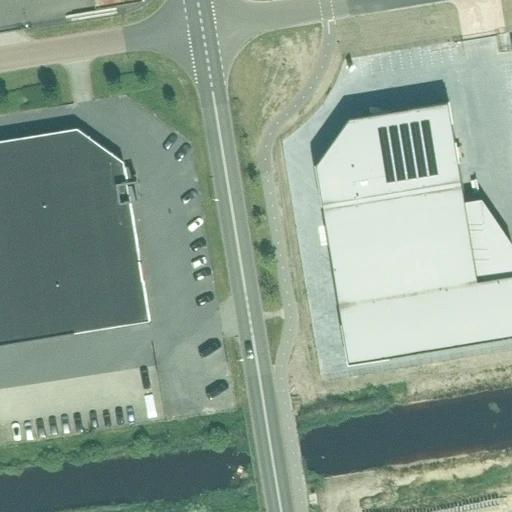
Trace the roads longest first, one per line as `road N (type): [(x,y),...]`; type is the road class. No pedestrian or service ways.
road 1 (tertiary): [(281,511),(204,26)]
road 2 (unclassified): [(0,59),(204,26)]
road 3 (unclassified): [(364,0),(204,26)]
